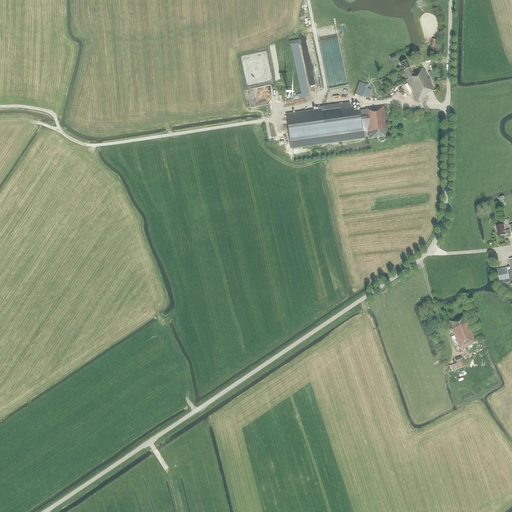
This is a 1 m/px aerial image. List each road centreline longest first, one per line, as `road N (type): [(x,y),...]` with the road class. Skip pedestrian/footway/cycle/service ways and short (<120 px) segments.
road 1 (tertiary): [(45,511),(430,248),(445,208),(450,0)]
road 2 (track): [(175,315),(162,321),(156,311),(133,212),(94,145)]
road 3 (track): [(94,145),(276,118),(281,109)]
